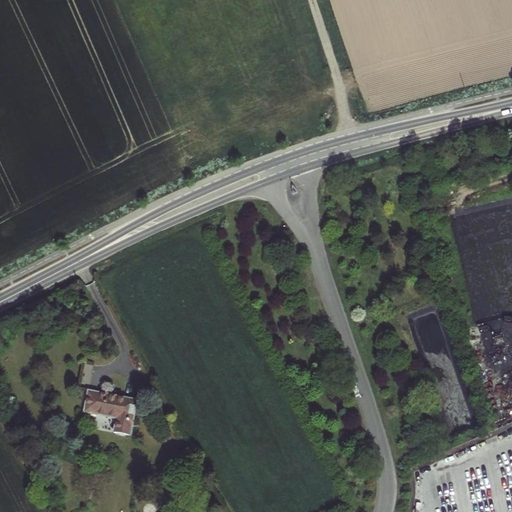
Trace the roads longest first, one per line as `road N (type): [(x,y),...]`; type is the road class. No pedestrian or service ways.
road 1 (secondary): [(267,165),(143,220),(14,294)]
road 2 (secondary): [(14,294),(271,180)]
road 3 (residential): [(384,511),(385,460),(322,272)]
road 4 (secondary): [(511,104),(304,152)]
road 5 (secondary): [(311,166),(511,110)]
road 6 (track): [(353,154),(313,0)]
